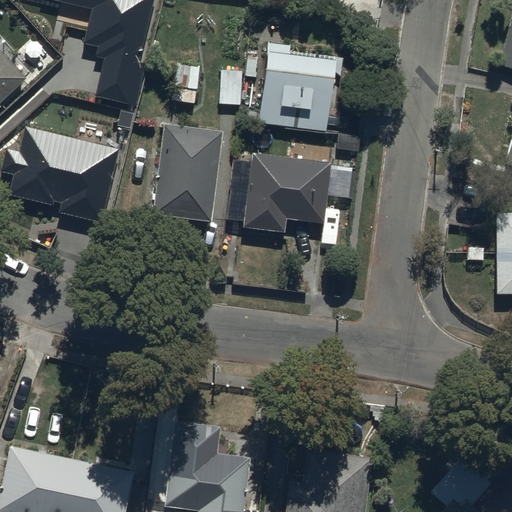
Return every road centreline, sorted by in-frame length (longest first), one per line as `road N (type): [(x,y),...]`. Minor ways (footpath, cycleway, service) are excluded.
road 1 (residential): [(379,353),(114,319),(49,299),(0,271)]
road 2 (residential): [(427,0),(379,353)]
road 3 (residential): [(511,389),(379,353)]
